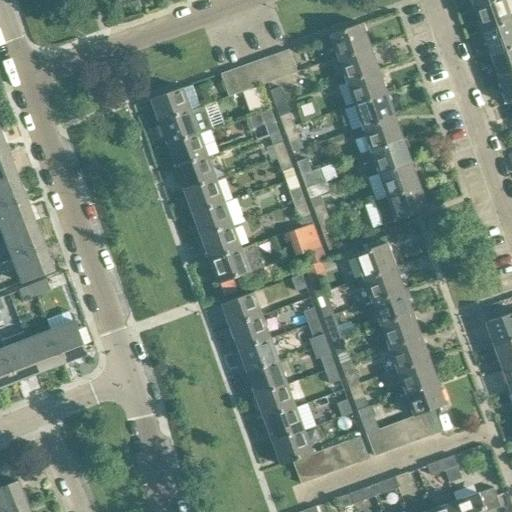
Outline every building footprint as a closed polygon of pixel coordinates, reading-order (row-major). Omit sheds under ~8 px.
[(470,0),(474,9),(499,0),(470,0)] [(511,17),(505,0),(499,0),(474,9),(482,32),(511,21),(511,17)] [(511,21),(482,32),(490,56),(511,48),(511,21)] [(330,34),(338,58),(370,47),(362,23),(330,34)] [(378,70),(370,47),(338,58),(347,81),(378,70)] [(511,48),(490,56),(499,80),(511,75),(511,48)] [(289,49),(278,53),(286,76),(297,72),(289,49)] [(286,76),(278,53),(266,57),(274,80),(286,76)] [(274,80),(266,57),(255,61),(263,84),(274,80)] [(263,84),(255,61),(243,66),(252,88),(262,85),(263,84)] [(252,88),(243,66),(232,70),(240,92),(247,90),(252,88)] [(240,92),(232,70),(221,74),(229,96),(240,92)] [(387,93),(378,70),(347,81),(355,104),(387,93)] [(511,75),(499,80),(507,104),(511,101),(511,75)] [(151,99),(160,122),(191,110),(183,87),(151,99)] [(270,91),(276,105),(286,102),(280,87),(270,91)] [(395,116),(387,93),(355,104),(363,127),(395,116)] [(294,125),(286,102),(276,105),(284,129),(294,125)] [(204,106),(191,110),(160,122),(168,145),(200,134),(200,133),(213,128),(204,106)] [(265,126),(275,122),(270,109),(260,112),(265,126)] [(403,139),(395,116),(363,127),(371,150),(403,139)] [(299,139),(294,125),(284,129),(289,142),(299,139)] [(0,154),(8,151),(0,129),(0,154)] [(208,157),(200,134),(168,145),(176,168),(208,157)] [(411,162),(403,139),(371,150),(361,154),(365,164),(375,160),(379,173),(411,162)] [(283,142),(267,147),(271,160),(277,158),(287,154),(283,142)] [(0,181),(18,175),(8,151),(0,154),(0,181)] [(292,168),(287,154),(277,158),(282,171),(292,168)] [(217,180),(208,157),(176,168),(185,191),(217,180)] [(296,162),(301,175),(311,171),(306,158),(296,162)] [(419,185),(411,162),(379,173),(387,196),(419,185)] [(311,172),(311,171),(301,175),(310,198),(330,191),(323,167),(311,172)] [(0,208),(27,198),(18,175),(0,181),(0,208)] [(225,202),(217,180),(185,191),(193,214),(225,202)] [(427,208),(419,185),(387,196),(396,220),(427,208)] [(304,200),(300,187),(289,191),(294,204),(304,200)] [(36,222),(27,198),(0,208),(0,224),(4,234),(36,222)] [(237,198),(225,202),(193,214),(201,237),(233,225),(245,221),(237,198)] [(309,214),(304,200),(294,204),(299,217),(309,214)] [(313,208),(318,221),(328,217),(324,204),(313,208)] [(333,230),(328,217),(318,221),(323,234),(333,230)] [(45,245),(36,222),(4,234),(13,258),(45,245)] [(242,248),(233,225),(201,237),(210,260),(242,248)] [(306,237),(311,250),(321,247),(316,233),(306,237)] [(355,254),(364,278),(395,266),(387,242),(355,254)] [(255,243),(242,248),(210,260),(219,284),(220,283),(232,279),(264,267),(255,243)] [(53,268),(45,245),(13,258),(22,280),(21,281),(22,282),(54,269),(54,268),(53,268)] [(404,289),(395,266),(364,278),(372,301),(404,289)] [(296,291),(300,301),(310,298),(301,274),(291,278),(296,291)] [(46,279),(33,284),(37,294),(50,289),(46,279)] [(232,279),(220,283),(224,295),(237,290),(232,279)] [(311,283),(315,295),(325,292),(320,279),(311,283)] [(37,294),(33,284),(19,290),(23,300),(37,294)] [(316,295),(324,318),(334,315),(330,305),(337,302),(338,303),(343,301),(339,288),(326,293),(325,292),(316,295)] [(412,312),(404,289),(372,301),(380,324),(412,312)] [(222,304),(230,327),(262,315),(254,292),(222,304)] [(318,321),(310,298),(300,301),(303,311),(308,324),(318,321)] [(421,335),(412,312),(380,324),(389,347),(421,335)] [(511,312),(486,322),(494,346),(511,339),(511,312)] [(271,338),(262,315),(230,327),(239,350),(271,338)] [(342,337),(334,315),(324,318),(332,341),(342,337)] [(87,353),(74,321),(50,330),(63,363),(87,353)] [(323,334),(318,321),(308,324),(308,325),(303,327),(308,340),(323,334)] [(63,363),(50,330),(27,339),(40,372),(63,363)] [(429,358),(421,335),(389,347),(397,370),(429,358)] [(279,361),(271,338),(239,350),(247,373),(279,361)] [(333,341),(341,364),(351,361),(342,338),(333,341)] [(40,372),(27,339),(3,348),(16,381),(40,372)] [(511,365),(511,339),(494,346),(503,369),(511,365)] [(0,387),(16,381),(3,348),(0,349),(0,387)] [(320,357),(325,370),(335,367),(330,354),(320,357)] [(438,381),(429,358),(397,370),(406,393),(438,381)] [(288,384),(279,361),(247,373),(256,396),(288,384)] [(341,364),(350,388),(360,384),(351,361),(341,364)] [(511,391),(511,365),(503,369),(511,392),(511,391)] [(340,379),(335,367),(325,370),(330,383),(340,379)] [(446,404),(438,381),(406,393),(414,416),(423,413),(434,409),(446,404)] [(296,407),(288,384),(256,396),(264,419),(296,407)] [(354,400),(357,410),(368,406),(360,384),(350,388),(354,400)] [(347,399),(337,403),(342,416),(352,412),(347,399)] [(369,406),(368,406),(368,407),(358,410),(366,434),(378,430),(369,406)] [(305,430),(296,407),(264,419),(273,442),(305,430)] [(442,431),(434,409),(423,413),(431,435),(442,431)] [(431,435),(423,413),(414,416),(411,417),(420,439),(431,435)] [(420,439),(411,417),(400,421),(408,443),(420,439)] [(408,443),(400,421),(389,425),(397,448),(408,443)] [(397,448),(389,425),(378,430),(386,452),(397,448)] [(313,453),(305,430),(273,442),(282,465),(293,461),(304,457),(313,453)] [(386,452),(378,430),(366,434),(374,456),(386,452)] [(361,436),(349,440),(357,463),(369,458),(361,436)] [(357,463),(349,440),(338,444),(346,467),(357,463)] [(346,467),(338,444),(327,449),(335,471),(346,467)] [(335,471),(327,449),(315,453),(324,475),(335,471)] [(324,475),(315,453),(313,453),(304,457),(313,479),(324,475)] [(453,455),(440,460),(444,471),(457,466),(453,455)] [(313,479),(304,457),(293,461),(301,484),(313,479)] [(444,471),(440,460),(427,465),(431,475),(444,471)] [(394,477),(398,487),(411,483),(407,472),(394,477)] [(394,477),(371,485),(375,496),(398,487),(394,477)] [(1,488),(0,487),(0,511),(8,511),(28,505),(19,481),(1,488)] [(375,496),(371,485),(348,494),(352,504),(375,496)] [(494,487),(455,501),(459,511),(485,511),(486,511),(501,506),(494,487)] [(352,504),(348,494),(335,499),(339,509),(352,504)] [(459,511),(455,501),(432,510),(433,511),(459,511)]
